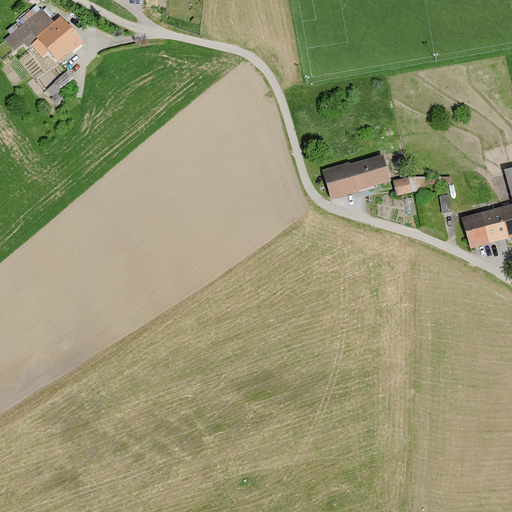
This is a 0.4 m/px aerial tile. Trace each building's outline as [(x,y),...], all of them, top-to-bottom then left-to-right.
[(21,25),(56,68),(79,47),(48,5),(21,25)] [(47,90),(53,97),(61,89),(55,82),(47,90)] [(383,158),(320,174),(330,202),(392,184),(383,158)] [(511,209),(461,222),(470,251),(511,240),(511,172),(504,175),(511,209)] [(425,190),(425,176),(394,176),(394,190),(425,190)] [(449,193),(440,194),(441,210),(450,210),(449,193)]
